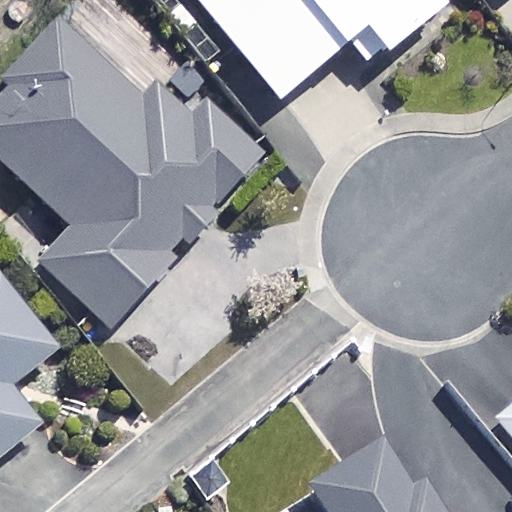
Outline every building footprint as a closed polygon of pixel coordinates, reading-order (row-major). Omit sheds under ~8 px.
[(186,0),(278,112),(348,55),(369,81),(442,22),(424,0),(186,0)] [(489,0),(497,9),(507,0),(489,0)] [(189,151),(62,34),(0,101),(0,174),(69,238),(37,273),(111,341),(176,270),(169,263),(260,164),(215,123),(189,151)] [(0,466),(39,436),(8,397),(53,361),(0,293),(0,466)] [(511,415),(495,430),(511,449),(511,415)] [(432,511),(389,442),(285,508),(287,511),(432,511)]
